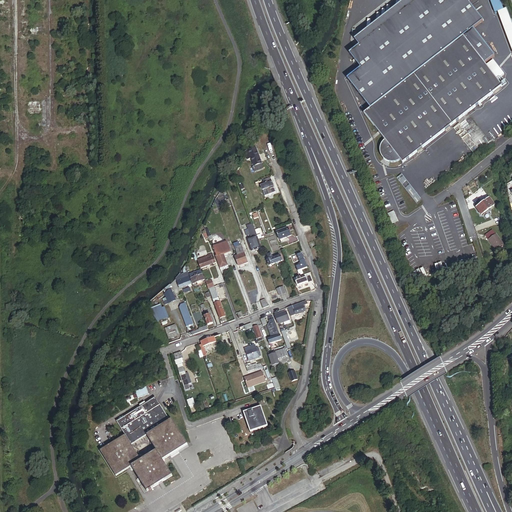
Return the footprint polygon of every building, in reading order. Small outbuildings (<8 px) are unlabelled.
[(403,164),(502,87),(497,81),(486,67),(485,65),(495,57),(473,30),(483,22),(466,0),(406,0),(355,40),(359,46),(349,54),(361,69),(347,79),(371,109),(364,114),(385,141),(384,141),(383,142),(382,144),(381,145),(380,146),(380,148),(380,149),(380,151),(380,153),(380,154),(381,156),(381,157),(382,158),(383,160),(385,161),(386,162),(387,162),(389,163),(390,163),(392,163),(394,163),(395,163),(397,163),(398,162),(399,161),(400,161),(403,164)] [(490,0),(495,13),(498,12),(501,11),(496,0),(490,0)] [(501,11),(498,12),(511,50),(511,24),(506,9),(501,11)] [(486,67),(497,81),(504,75),(493,61),(486,67)] [(85,99),(84,89),(73,90),(73,99),(85,99)] [(30,102),(27,102),(28,116),(41,115),(41,102),(30,102)] [(482,147),(487,143),(468,120),(464,124),(482,147)] [(251,158),(259,155),(257,150),(249,153),(247,154),(248,156),(245,157),(246,161),(251,159),(251,158)] [(257,165),(262,164),(259,155),(251,158),(251,159),(254,166),(257,165)] [(398,178),(404,187),(407,184),(404,181),(406,180),(402,175),(398,178)] [(271,187),(261,190),(263,196),(273,193),(271,187)] [(485,216),(497,205),(490,197),(483,203),(479,199),(475,203),(479,207),(478,208),(485,216)] [(393,224),(398,221),(394,211),(388,213),(393,224)] [(504,223),(502,217),(494,219),(496,225),(504,223)] [(256,237),(257,236),(253,225),(246,227),(250,239),(256,237)] [(278,240),(289,237),(287,229),(275,233),(278,240)] [(497,254),(504,248),(492,233),(485,239),(497,254)] [(251,251),(260,248),(256,237),(250,239),(248,240),(251,251)] [(231,252),(228,243),(214,249),(217,257),(216,258),(221,269),(228,266),(225,258),(224,257),(223,255),(231,252)] [(237,256),(244,254),(241,246),(234,248),(237,256)] [(200,268),(215,263),(212,253),(208,254),(208,255),(209,259),(198,263),(200,268)] [(299,262),(303,260),(301,253),(291,256),(293,263),(298,261),(299,262)] [(238,266),(247,263),(244,254),(237,256),(235,257),(238,266)] [(267,261),(269,266),(280,262),(278,256),(273,258),(271,254),(267,256),(268,261),(267,261)] [(301,270),(306,268),(303,260),(299,262),(300,265),(295,267),(297,272),(301,270)] [(420,269),(423,277),(429,275),(426,267),(420,269)] [(181,277),(175,280),(179,288),(190,284),(184,268),(182,271),(183,273),(180,274),(181,277)] [(199,282),(203,281),(199,270),(188,274),(192,285),(196,283),(196,286),(199,285),(199,282)] [(296,287),(306,283),(305,278),(303,279),(302,276),(293,279),(296,287)] [(166,302),(171,301),(168,291),(163,293),(166,302)] [(220,318),(225,316),(217,294),(212,296),(220,318)] [(263,308),(269,306),(266,299),(260,301),(263,308)] [(308,301),(290,308),(292,317),(306,312),(303,305),(309,304),(308,301)] [(193,324),(185,302),(180,304),(179,308),(186,326),(193,324)] [(163,304),(151,309),(157,323),(169,318),(163,304)] [(207,325),(212,323),(208,312),(203,314),(207,325)] [(278,323),(290,319),(287,312),(279,315),(279,313),(275,314),(278,323)] [(275,337),(278,336),(272,317),(269,318),(271,324),(275,337)] [(168,338),(177,336),(174,326),(165,329),(168,338)] [(259,346),(263,344),(257,328),(253,330),(259,346)] [(287,348),(291,347),(285,331),(284,329),(280,330),(287,348)] [(267,339),(269,344),(281,340),(280,335),(278,336),(275,337),(272,338),(267,339)] [(206,346),(211,344),(215,342),(214,337),(201,342),(202,345),(199,346),(203,356),(205,356),(206,356),(205,353),(203,348),(203,347),(206,346)] [(246,353),(250,362),(260,359),(259,356),(256,349),(246,353)] [(278,361),(287,358),(285,350),(269,356),(273,368),(280,366),(278,361)] [(184,374),(183,370),(178,371),(184,389),(189,387),(186,379),(190,378),(188,372),(184,374)] [(253,386),(267,381),(266,377),(265,375),(264,373),(250,378),(253,386)] [(277,378),(272,380),(276,390),(280,388),(277,378)] [(138,398),(149,394),(146,387),(135,391),(138,398)] [(161,460),(187,445),(171,418),(168,420),(154,398),(114,422),(122,435),(98,450),(113,475),(128,466),(144,491),(170,475),(161,460)] [(248,434),(265,428),(259,410),(242,416),(248,434)]
